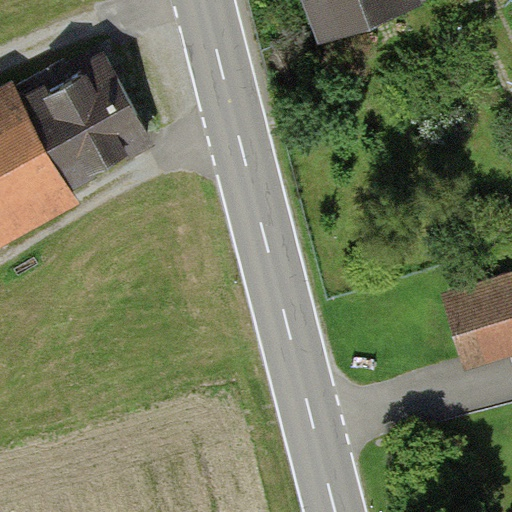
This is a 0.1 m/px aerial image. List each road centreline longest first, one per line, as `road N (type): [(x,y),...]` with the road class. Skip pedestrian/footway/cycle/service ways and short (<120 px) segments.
road 1 (secondary): [(339,511),(207,0)]
road 2 (track): [(0,267),(191,172),(247,155)]
road 3 (track): [(0,64),(144,0)]
